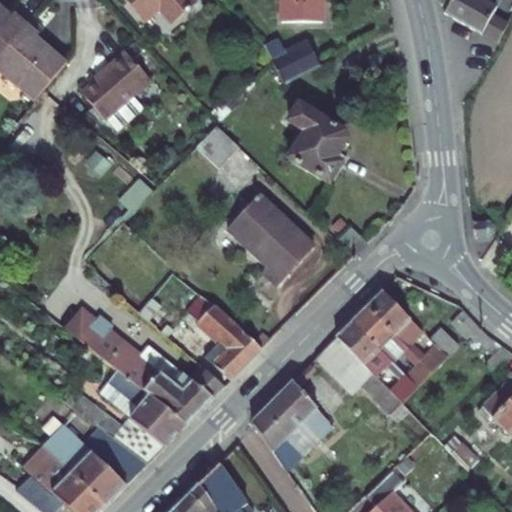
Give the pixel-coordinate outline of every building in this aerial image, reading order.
[(126,0),(141,16),(155,3),(169,18),(189,0),(126,0)] [(318,0),(276,0),(278,25),(320,23),(318,0)] [(444,0),(442,5),(438,12),(439,14),(475,34),(490,6),(479,1),(479,0),(444,0)] [(0,44),(24,17),(12,6),(4,14),(0,10),(0,44)] [(475,34),(491,42),(506,15),(490,6),(475,34)] [(0,76),(27,100),(36,89),(60,62),(28,35),(36,26),(24,17),(0,44),(0,76)] [(279,86),(291,80),(325,64),(312,38),(266,60),(279,86)] [(113,64),(79,93),(102,119),(104,117),(114,129),(141,106),(131,94),(147,81),(121,51),(110,60),(113,64)] [(342,136),(295,105),(283,124),(298,134),(281,159),(322,186),(342,156),(332,150),(342,136)] [(232,150),(207,125),(185,148),(209,173),(232,150)] [(251,200),(219,232),(258,272),(254,277),(268,291),(306,255),(251,200)] [(338,229),(327,240),(336,249),(347,239),(338,229)] [(474,250),(492,248),(490,234),(472,236),(474,250)] [(168,279),(150,298),(217,353),(209,362),(226,376),(253,349),(168,279)] [(421,331),(378,288),(361,306),(391,337),(403,349),(421,331)] [(361,306),(345,322),(375,353),(391,337),(361,306)] [(104,368),(120,349),(83,320),(68,339),(104,368)] [(375,353),(345,322),(327,340),(358,370),(375,353)] [(429,339),(435,346),(446,357),(457,347),(439,329),(429,339)] [(216,385),(196,368),(187,380),(131,336),(120,349),(104,368),(111,373),(176,425),(216,385)] [(358,370),(327,340),(306,362),(343,399),(354,388),(381,416),(393,405),(385,397),(358,370)] [(429,375),(446,357),(435,346),(418,364),(429,375)] [(477,372),(487,382),(508,362),(495,353),(477,372)] [(413,391),(429,375),(418,364),(402,380),(413,391)] [(176,425),(111,373),(88,402),(117,423),(95,443),(130,470),(176,425)] [(396,408),(413,391),(402,380),(385,397),(393,405),(396,408)] [(327,431),(285,382),(245,423),(281,474),(327,431)] [(506,440),(511,434),(511,386),(507,382),(473,416),(482,425),(487,420),(506,440)] [(66,420),(31,458),(95,505),(130,470),(95,443),(66,420)] [(456,447),(446,457),(464,476),(475,466),(456,447)] [(56,511),(60,509),(62,511),(88,511),(95,505),(31,458),(20,470),(28,477),(14,491),(37,511),(56,511)] [(214,464),(192,486),(210,511),(236,511),(244,507),(214,464)] [(392,511),(380,499),(382,496),(373,485),(354,503),(362,511),(392,511)] [(210,511),(192,486),(168,511),(210,511)]
